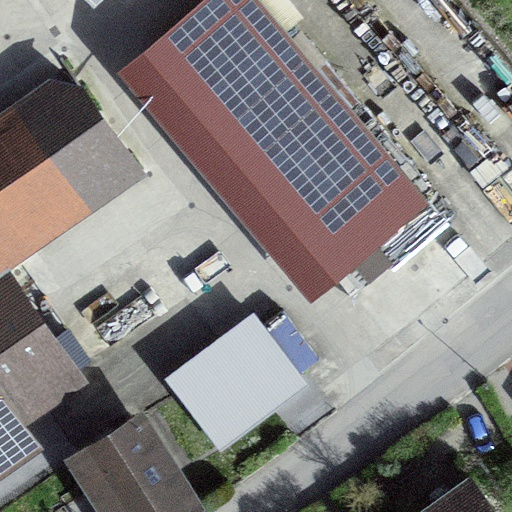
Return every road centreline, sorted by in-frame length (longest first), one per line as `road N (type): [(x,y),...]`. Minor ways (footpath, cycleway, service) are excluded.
road 1 (unknown): [(404,403),(262,276),(129,125),(100,80),(93,52),(152,0)]
road 2 (residential): [(251,511),(404,403),(511,308)]
